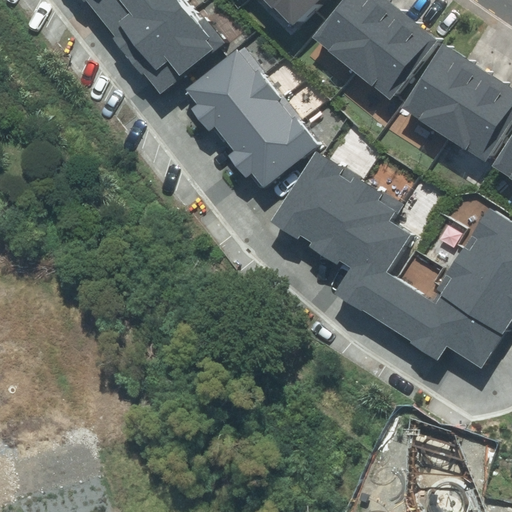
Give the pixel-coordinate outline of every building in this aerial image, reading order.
[(222,51),(180,0),(85,0),(165,97),(222,51)] [(281,0),(302,24),(329,0),(281,0)] [(385,0),(340,0),(312,39),(391,98),(436,37),(385,0)] [(511,115),(511,90),(446,46),(405,107),(483,159),(511,115)] [(281,100),(239,50),(193,88),(203,101),(194,108),(215,132),(224,125),(243,148),(234,155),(255,180),(264,173),(273,184),(319,145),(297,118),(302,113),(287,95),(281,100)] [(102,62),(85,78),(110,105),(127,89),(102,62)] [(511,134),(491,167),(511,180),(511,134)] [(450,346),(486,367),(507,332),(448,297),(443,305),(388,273),(412,233),(390,219),(398,206),(318,158),(277,225),(301,239),(303,234),(356,266),(337,297),(442,360),(450,346)] [(510,334),(511,331),(511,224),(487,210),(438,291),(448,297),(507,332),(510,334)] [(107,511),(98,475),(0,502),(0,511),(107,511)]
